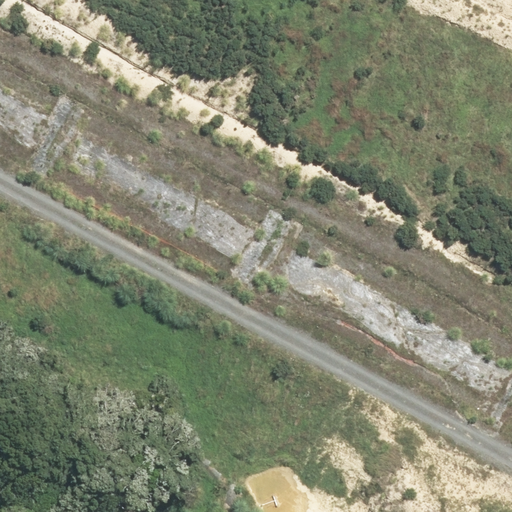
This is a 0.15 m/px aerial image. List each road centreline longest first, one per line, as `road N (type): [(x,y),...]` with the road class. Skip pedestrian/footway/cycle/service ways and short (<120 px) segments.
road 1 (unknown): [(511,415),(0,137)]
road 2 (unknown): [(0,81),(511,354)]
road 3 (residential): [(0,372),(241,511)]
